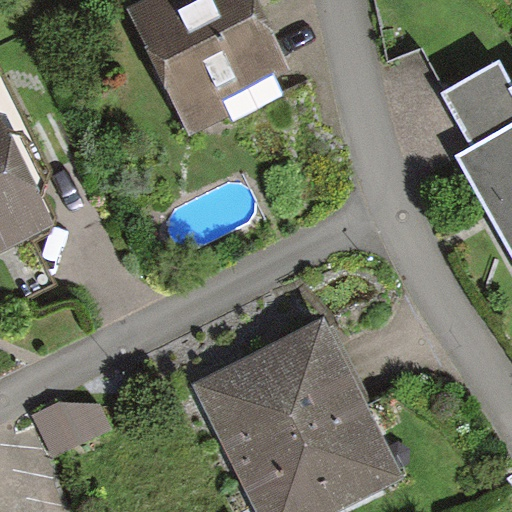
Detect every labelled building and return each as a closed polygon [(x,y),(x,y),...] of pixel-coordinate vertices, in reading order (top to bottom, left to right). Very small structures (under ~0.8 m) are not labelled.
[(293,84),(253,0),(150,0),(136,7),(194,131),(293,84)] [(446,92),(477,149),(457,159),(511,260),(511,89),(498,64),(446,92)] [(0,249),(54,222),(0,118),(0,249)] [(318,317),(187,386),(253,511),(336,511),(402,477),(318,317)] [(60,403),(34,417),(52,458),(113,431),(101,404),(60,403)]
